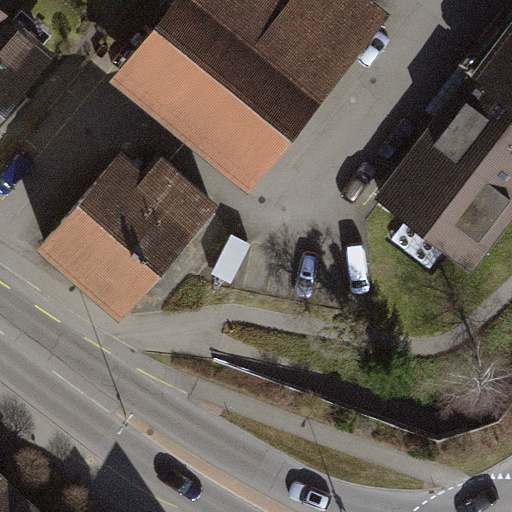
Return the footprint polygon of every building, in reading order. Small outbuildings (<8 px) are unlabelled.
[(0,0),(0,147),(95,32),(55,0),(0,0)] [(185,0),(113,90),(244,194),(380,24),(350,0),(185,0)] [(511,33),(473,84),(511,114),(511,33)] [(511,208),(511,114),(473,84),(376,209),(461,274),(511,208)] [(37,245),(110,309),(198,208),(125,145),(37,245)] [(0,511),(42,511),(0,470),(0,511)]
